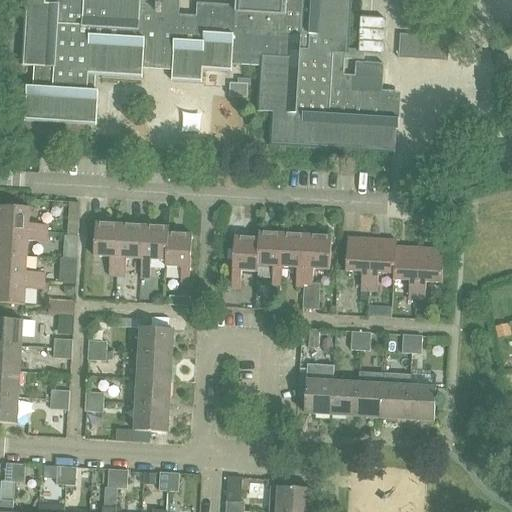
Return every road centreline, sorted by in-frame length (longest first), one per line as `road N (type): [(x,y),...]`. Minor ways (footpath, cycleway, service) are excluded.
road 1 (residential): [(203,458),(259,452),(268,439),(272,376),(265,346),(202,342)]
road 2 (residential): [(416,213),(207,198)]
road 3 (residential): [(0,183),(207,198)]
road 4 (residential): [(203,458),(0,452)]
road 5 (residential): [(207,198),(202,342)]
